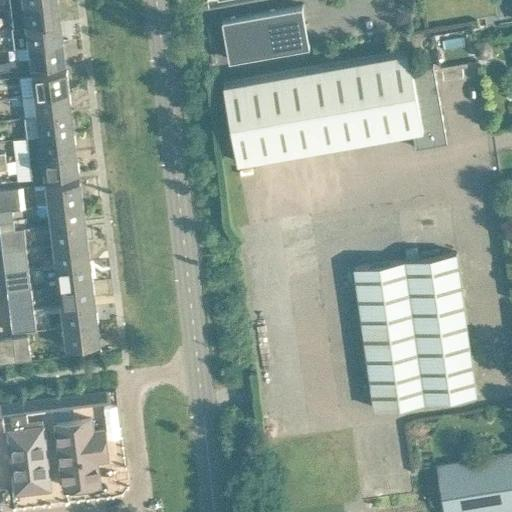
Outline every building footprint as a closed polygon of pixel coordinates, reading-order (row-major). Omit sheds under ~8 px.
[(61,21),(58,1),(11,7),(14,27),(27,25),(61,21)] [(302,4),(223,18),(230,58),(310,44),(302,4)] [(63,41),(61,21),(27,25),(29,46),(63,41)] [(66,62),(63,41),(29,46),(31,56),(5,60),(7,69),(66,62)] [(460,48),(444,52),(448,67),(464,63),(460,48)] [(409,49),(224,82),(238,161),(413,130),(416,147),(447,141),(433,64),(413,68),(409,49)] [(69,90),(67,69),(33,73),(35,94),(69,90)] [(72,110),(69,90),(35,94),(38,115),(72,110)] [(72,110),(38,115),(25,116),(27,136),(74,131),(72,110)] [(77,151),(74,131),(27,136),(30,157),(77,151)] [(79,172),(77,151),(30,157),(33,178),(79,172)] [(83,200),(80,179),(46,183),(49,204),(83,200)] [(19,187),(10,188),(0,188),(0,210),(21,207),(19,187)] [(86,220),(83,200),(49,204),(52,224),(86,220)] [(14,220),(0,221),(0,230),(0,231),(15,229),(14,220)] [(88,240),(86,220),(52,224),(54,244),(88,240)] [(15,229),(0,231),(3,251),(26,248),(24,228),(15,229)] [(91,260),(88,240),(54,244),(57,265),(91,260)] [(476,391),(457,251),(419,257),(417,246),(405,248),(407,258),(355,266),(375,406),(476,391)] [(26,248),(3,251),(5,271),(29,268),(26,248)] [(93,281),(91,260),(57,265),(59,285),(93,281)] [(31,288),(29,268),(5,271),(8,291),(31,288)] [(96,301),(93,281),(59,285),(62,305),(96,301)] [(34,309),(31,288),(8,291),(10,312),(34,309)] [(98,321),(96,301),(62,305),(64,325),(98,321)] [(36,329),(34,309),(10,312),(13,332),(36,329)] [(101,342),(98,321),(64,325),(67,346),(101,342)] [(28,335),(13,337),(16,361),(31,359),(28,335)] [(16,361),(13,337),(1,339),(4,362),(16,361)] [(110,401),(109,389),(53,396),(55,408),(110,401)] [(55,408),(53,396),(2,403),(3,414),(55,408)] [(66,490),(103,485),(100,461),(111,460),(106,426),(95,428),(94,416),(57,421),(66,490)] [(54,489),(45,423),(5,428),(14,495),(54,489)] [(511,511),(511,451),(436,464),(443,511),(511,511)]
